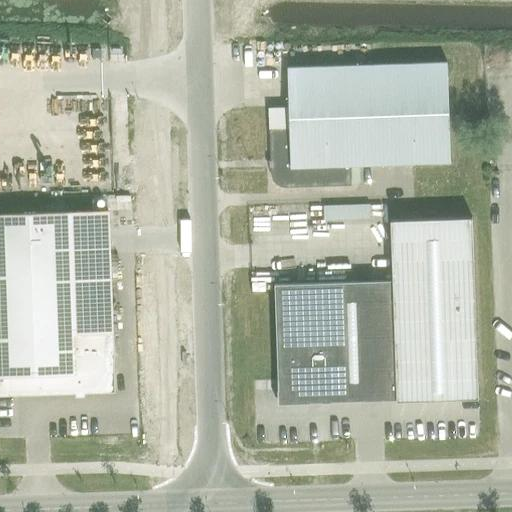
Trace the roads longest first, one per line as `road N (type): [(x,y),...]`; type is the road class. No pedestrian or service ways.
road 1 (unclassified): [(213,503),(195,0)]
road 2 (tertiary): [(511,494),(213,503)]
road 3 (tertiary): [(213,503),(0,510)]
